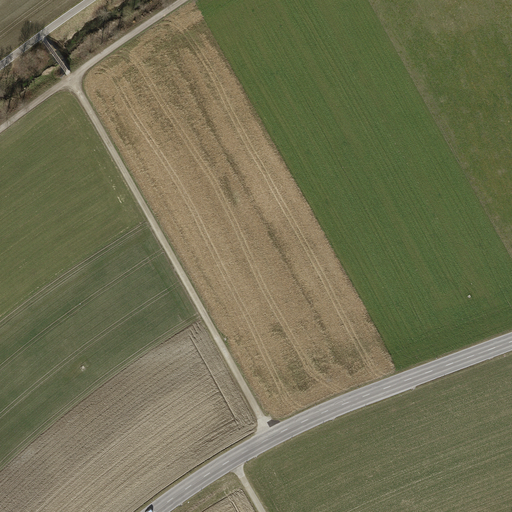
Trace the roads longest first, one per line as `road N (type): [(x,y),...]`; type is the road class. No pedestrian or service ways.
road 1 (track): [(274,435),(71,79)]
road 2 (tertiary): [(511,341),(274,435),(157,511)]
road 3 (track): [(0,130),(184,0)]
